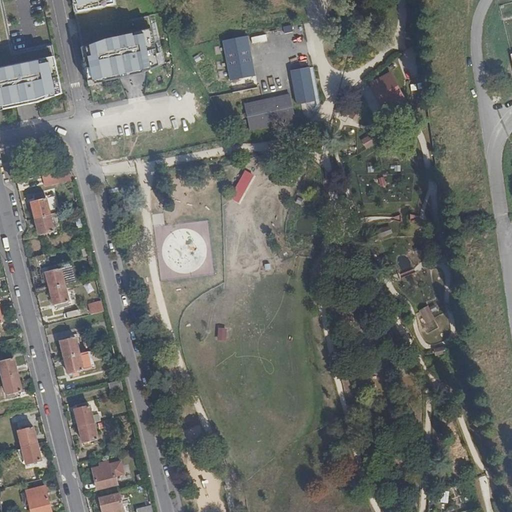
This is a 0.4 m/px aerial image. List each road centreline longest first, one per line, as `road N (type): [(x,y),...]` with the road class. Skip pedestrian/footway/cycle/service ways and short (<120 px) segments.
road 1 (residential): [(73,124),(165,511)]
road 2 (residential): [(0,193),(78,511)]
road 3 (residential): [(57,0),(73,124)]
